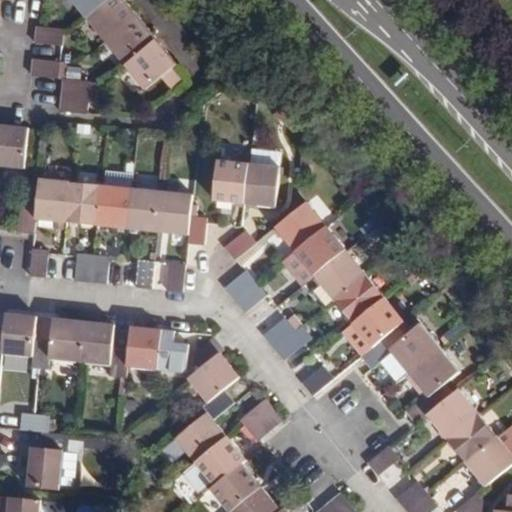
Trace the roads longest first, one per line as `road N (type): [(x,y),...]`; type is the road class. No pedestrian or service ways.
road 1 (residential): [(393,511),(218,316),(0,293)]
road 2 (secondary): [(290,0),(511,239)]
road 3 (secondary): [(511,152),(426,58)]
